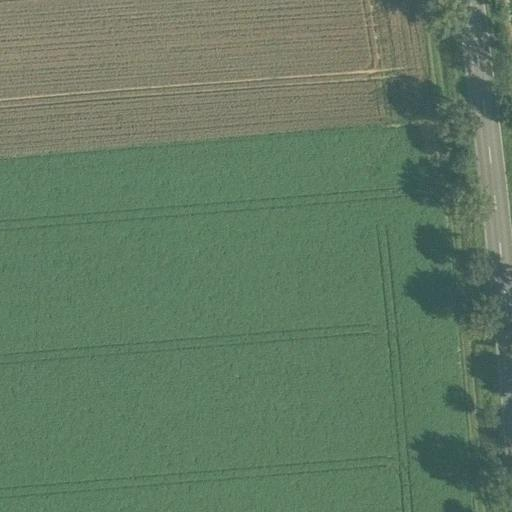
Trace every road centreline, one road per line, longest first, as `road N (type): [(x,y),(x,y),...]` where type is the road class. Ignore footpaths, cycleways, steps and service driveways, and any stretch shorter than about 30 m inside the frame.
road 1 (track): [(425,0),(480,511)]
road 2 (secondary): [(511,372),(469,0)]
